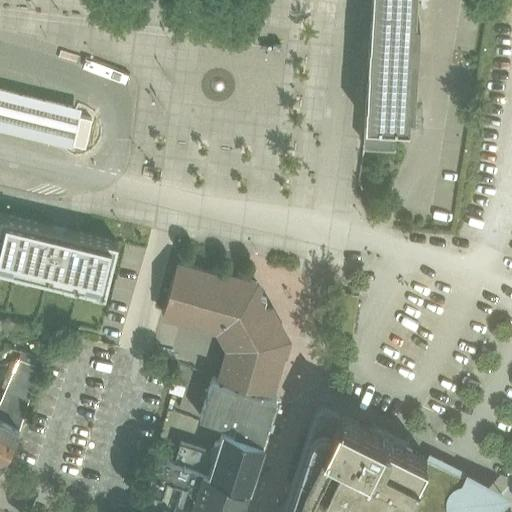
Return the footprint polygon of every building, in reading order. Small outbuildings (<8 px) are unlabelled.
[(416,0),(372,0),(366,121),(397,122),(409,123),(410,111),(414,111),(420,18),(416,18),(416,0)] [(0,83),(0,125),(77,145),(87,105),(0,83)] [(397,122),(366,121),(364,143),(395,144),(397,122)] [(0,212),(0,267),(105,293),(118,241),(0,212)] [(247,279),(236,276),(236,275),(233,274),(233,275),(229,274),(226,275),(221,274),(222,273),(219,273),(208,270),(205,269),(194,266),(191,265),(180,262),(177,261),(163,311),(220,327),(230,346),(222,375),(269,389),(272,390),(277,372),(280,360),(281,357),(282,352),(285,351),(286,345),(287,345),(288,343),(287,342),(288,337),(286,333),(286,332),(285,330),(284,330),(278,319),(279,319),(277,316),(273,309),(264,307),(267,295),(255,291),(258,282),(250,280),(250,279),(247,278),(247,279)] [(343,292),(336,340),(352,342),(359,295),(343,292)] [(0,344),(14,349),(17,347),(26,324),(0,316),(0,344)] [(8,385),(0,403),(0,416),(21,428),(42,359),(29,354),(27,360),(20,357),(10,380),(8,385)] [(278,397),(245,387),(245,388),(229,382),(214,377),(201,415),(224,423),(224,424),(229,425),(231,421),(238,424),(235,430),(264,440),(278,397)] [(286,511),(474,511),(475,511),(478,509),(480,505),(480,502),(481,498),(479,494),(477,491),(474,488),(471,486),(467,485),(470,479),(426,457),(427,457),(327,407),(325,406),(322,407),(321,408),(320,409),(286,511)] [(0,416),(0,463),(2,464),(21,428),(0,416)] [(235,430),(225,427),(220,441),(216,442),(212,455),(213,458),(214,459),(210,473),(249,486),(264,440),(235,430)] [(184,436),(163,430),(157,454),(176,460),(181,442),(182,442),(184,436)] [(182,442),(181,442),(176,460),(204,469),(203,471),(210,473),(214,459),(213,458),(205,455),(207,450),(182,442)] [(203,471),(157,456),(148,489),(163,493),(168,478),(185,484),(180,498),(185,500),(194,500),(203,471)] [(210,473),(203,471),(194,500),(189,511),(240,511),(250,486),(249,486),(210,473)] [(163,493),(148,489),(142,511),(154,511),(158,499),(161,500),(163,493)]
